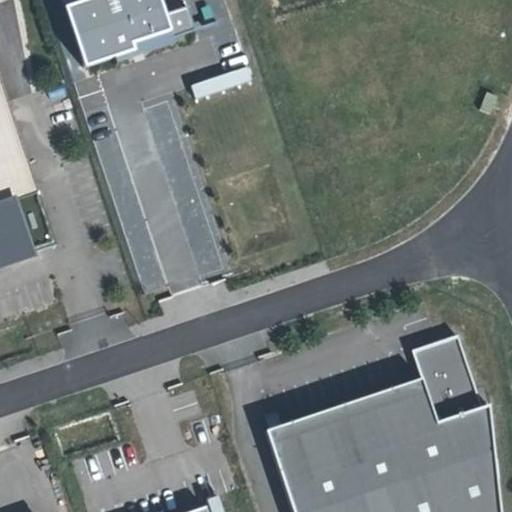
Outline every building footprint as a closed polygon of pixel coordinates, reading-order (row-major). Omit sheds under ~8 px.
[(53,0),(76,74),(195,39),(185,8),(159,16),(153,0),(53,0)] [(0,266),(55,248),(0,82),(0,266)] [(500,96),(490,92),(483,110),(493,114),(500,96)] [(199,96),(179,101),(183,114),(202,110),(199,96)] [(184,120),(192,144),(222,133),(213,109),(184,120)] [(212,236),(189,246),(203,279),(226,269),(212,236)] [(422,381),(266,433),(292,511),(502,511),(494,406),(482,410),(458,339),(413,354),(422,381)]
